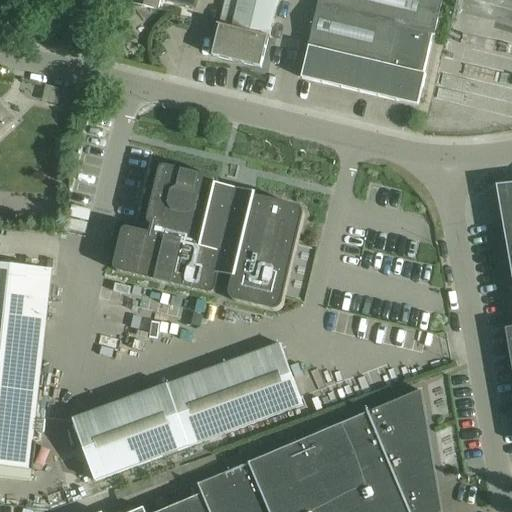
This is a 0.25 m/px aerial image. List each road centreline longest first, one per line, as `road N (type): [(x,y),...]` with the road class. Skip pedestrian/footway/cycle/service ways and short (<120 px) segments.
road 1 (unclassified): [(439,156),(0,51)]
road 2 (unclassified): [(505,511),(439,156)]
